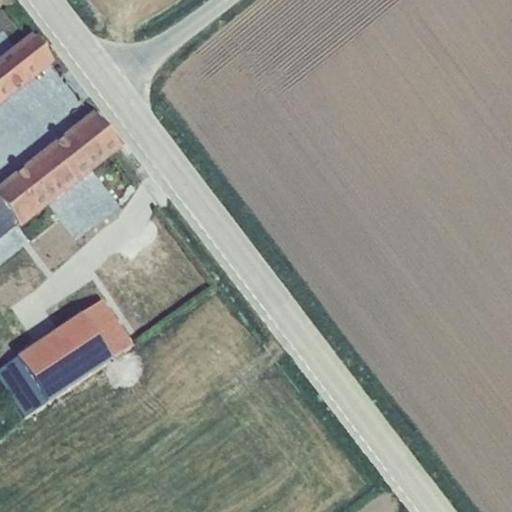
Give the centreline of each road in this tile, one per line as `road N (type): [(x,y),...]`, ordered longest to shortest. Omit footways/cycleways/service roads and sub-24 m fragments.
road 1 (tertiary): [(112,80),(181,181),(441,511)]
road 2 (unclassified): [(224,0),(112,80)]
